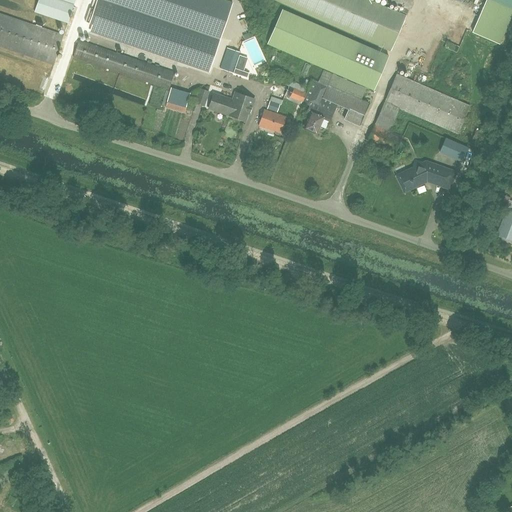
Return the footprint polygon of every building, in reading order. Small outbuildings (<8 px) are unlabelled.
[(37,0),(34,12),(68,23),(75,0),(37,0)] [(102,0),(220,40),(232,3),(223,0),(102,0)] [(403,20),(411,0),(382,0),(398,7),(396,11),(370,0),(276,0),(390,50),(403,20)] [(93,8),(90,16),(121,28),(124,20),(93,8)] [(372,90),(387,55),(281,9),(266,43),(372,90)] [(124,19),(125,14),(117,11),(115,16),(124,19)] [(0,46),(53,64),(63,36),(0,13),(0,46)] [(259,37),(247,41),(255,67),(267,63),(259,37)] [(169,89),(174,73),(79,41),(73,57),(169,89)] [(459,47),(447,42),(444,48),(457,53),(459,47)] [(233,73),(240,53),(227,48),(219,69),(233,73)] [(407,71),(413,74),(417,67),(411,64),(407,71)] [(249,73),(243,71),(234,68),(233,73),(247,78),(249,73)] [(368,141),(395,153),(402,137),(389,131),(398,108),(457,134),(469,105),(397,74),(368,141)] [(302,103),(310,106),(308,111),(310,112),(306,121),(307,122),(305,128),(316,133),(319,127),(320,127),(324,118),(329,121),(333,112),(318,106),(322,97),(327,87),(317,82),(312,80),(302,103)] [(327,85),(327,87),(322,97),(349,109),(345,119),(360,125),(369,104),(327,85)] [(184,113),(190,94),(170,88),(169,91),(165,90),(161,104),(165,105),(165,107),(184,113)] [(204,107),(209,92),(199,89),(195,104),(204,107)] [(283,89),(278,102),(269,127),(286,133),(294,110),(299,94),(283,89)] [(213,94),(209,108),(229,115),(229,116),(244,121),(247,112),(250,113),(254,100),(235,93),(232,100),(213,94)] [(469,148),(446,138),(440,152),(463,162),(469,148)] [(449,188),(454,173),(439,167),(439,169),(426,165),(425,165),(416,162),(413,171),(398,178),(404,191),(427,180),(449,188)] [(504,234),(503,236),(511,239),(511,211),(508,210),(499,232),(500,233),(504,234)] [(15,464),(19,473),(30,468),(26,459),(15,464)]
